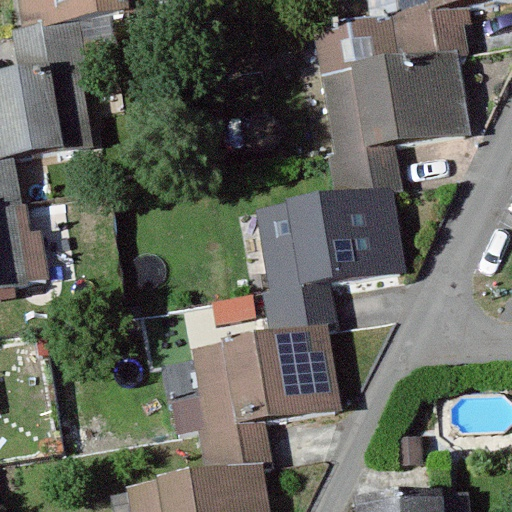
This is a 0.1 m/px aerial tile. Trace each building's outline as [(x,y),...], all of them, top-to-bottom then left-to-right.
[(21,0),(27,37),(76,29),(139,20),(136,0),(21,0)] [(136,0),(139,20),(154,17),(151,0),(136,0)] [(511,0),(397,0),(400,22),(396,23),(403,70),(452,62),(458,61),(451,16),(461,14),(511,4),(511,0)] [(458,61),(468,59),(461,14),(451,16),(458,61)] [(0,168),(10,166),(74,155),(68,113),(81,110),(76,77),(83,75),(79,52),(76,29),(27,37),(22,38),(29,83),(19,85),(0,88),(0,168)] [(22,38),(13,39),(19,85),(29,83),(22,38)] [(83,75),(116,69),(112,48),(79,52),(83,75)] [(452,62),(403,70),(340,82),(346,127),(334,129),(339,160),(333,161),(340,209),(388,201),(395,200),(387,154),(397,152),(465,140),(452,62)] [(340,82),(327,84),(334,129),(346,127),(340,82)] [(81,110),(68,113),(74,155),(88,153),(81,110)] [(395,200),(404,198),(397,152),(387,154),(395,200)] [(0,294),(12,293),(7,251),(19,249),(14,214),(17,213),(10,166),(0,168),(0,294)] [(388,201),(340,209),(274,219),(281,266),(270,268),(274,299),(269,299),(278,347),(323,340),(329,339),(323,291),(332,289),(401,278),(388,201)] [(274,219),(261,221),(270,268),(281,266),(274,219)] [(19,249),(7,251),(12,293),(24,291),(19,249)] [(329,339),(340,337),(332,289),(323,291),(329,339)] [(323,340),(278,347),(210,359),(217,406),(204,409),(208,434),(203,435),(211,484),(259,475),(264,474),(257,431),(268,429),(336,418),(323,340)] [(210,359),(196,361),(204,409),(217,406),(210,359)] [(264,474),(275,472),(268,429),(257,431),(264,474)] [(264,511),(259,475),(211,484),(145,496),(147,511),(264,511)] [(147,511),(145,496),(130,499),(132,511),(147,511)] [(461,511),(460,500),(435,503),(436,511),(461,511)] [(361,511),(436,511),(435,503),(361,510),(361,511)]
